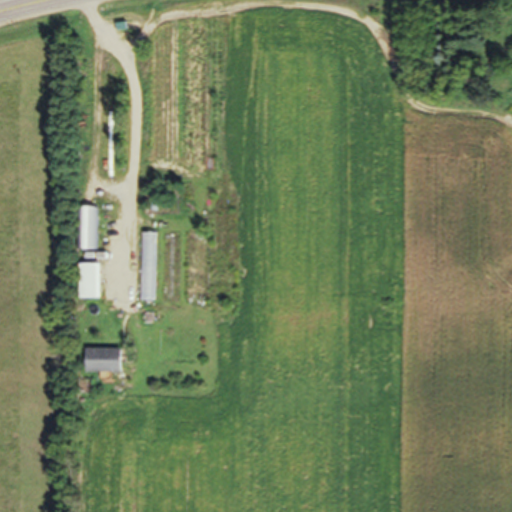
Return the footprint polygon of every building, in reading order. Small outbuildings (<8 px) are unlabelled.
[(94,213),(76,213),(75,256),(94,256),(94,213)] [(137,238),(137,307),(153,307),(153,238),(137,238)] [(161,308),(175,308),(175,239),(161,239),(161,308)] [(205,240),(185,240),(185,308),(205,308),(205,240)] [(101,270),(81,270),(81,305),(101,305),(101,270)] [(125,379),(125,355),(87,355),(86,379),(125,379)]
